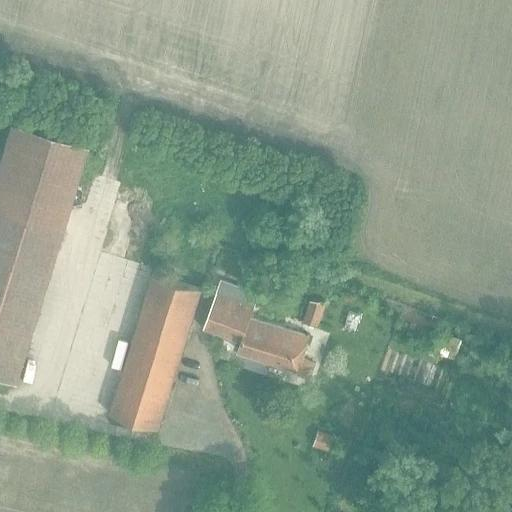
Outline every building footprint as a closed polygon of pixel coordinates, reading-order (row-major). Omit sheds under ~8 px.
[(0,155),(0,378),(14,383),(86,150),(9,126),(0,155)] [(260,257),(291,267),(301,234),(271,224),(260,257)] [(122,267),(126,240),(100,235),(95,263),(122,267)] [(110,413),(158,428),(201,288),(153,273),(110,413)] [(297,374),(311,380),(317,363),(300,357),(307,337),(251,318),(255,307),(215,294),(203,328),(243,341),(240,350),(299,370),(297,374)] [(301,326),(316,331),(325,304),(310,299),(301,326)] [(340,328),(356,334),(361,319),(344,313),(340,328)]
